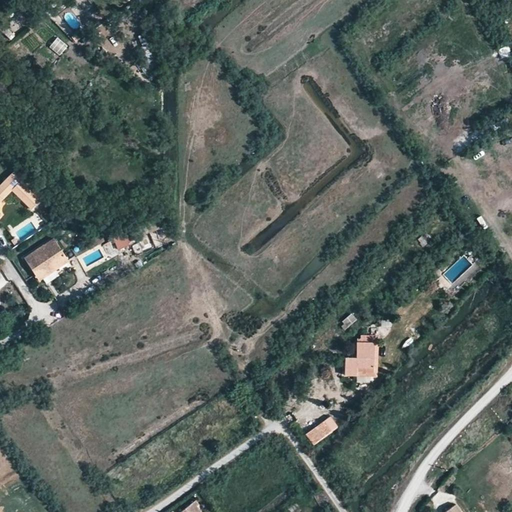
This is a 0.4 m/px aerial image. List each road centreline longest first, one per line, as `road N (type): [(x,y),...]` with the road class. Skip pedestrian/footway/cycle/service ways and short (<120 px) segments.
road 1 (track): [(148,511),(277,428),(342,511)]
road 2 (track): [(400,511),(407,489),(511,376)]
